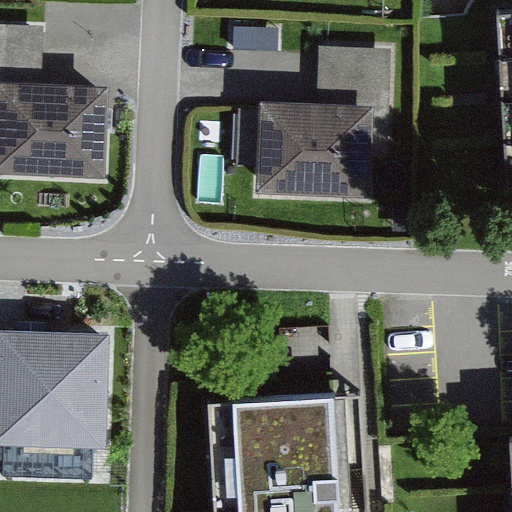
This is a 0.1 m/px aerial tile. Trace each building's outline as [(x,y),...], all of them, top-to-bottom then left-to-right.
[(511,11),(497,13),(507,189),(511,189),(511,11)] [(46,32),(0,30),(0,182),(106,186),(110,98),(43,95),(46,32)] [(392,54),(320,51),(317,113),(262,111),(262,116),(239,115),(237,171),(256,172),(255,204),(374,209),(376,163),(388,164),(392,54)] [(111,344),(0,340),(0,455),(108,458),(111,344)] [(368,511),(362,404),(208,413),(214,511),(368,511)]
